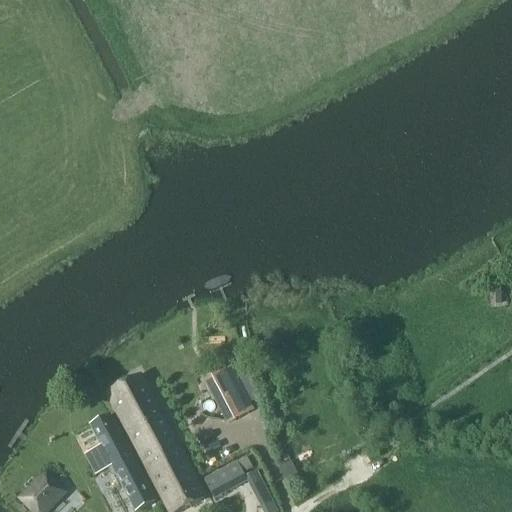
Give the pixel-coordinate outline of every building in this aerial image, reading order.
[(255,412),(231,367),(204,381),(227,426),(255,412)] [(180,449),(142,378),(109,396),(146,467),(180,449)] [(136,511),(138,511),(156,503),(111,417),(92,427),(103,448),(87,456),(97,475),(113,467),(136,511)] [(146,467),(169,511),(179,511),(206,498),(180,449),(146,467)] [(244,476),(237,463),(204,480),(210,492),(244,476)] [(258,472),(246,478),(262,510),(274,504),(258,472)] [(19,499),(32,511),(47,511),(67,494),(46,473),(19,499)]
